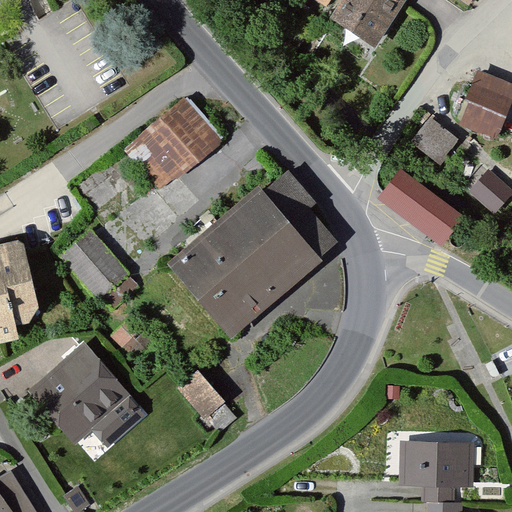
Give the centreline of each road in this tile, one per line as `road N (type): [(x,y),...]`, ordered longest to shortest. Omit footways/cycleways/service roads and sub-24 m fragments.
road 1 (tertiary): [(155,511),(327,390),(356,339),(365,260)]
road 2 (residential): [(216,61),(65,167),(37,204),(0,227)]
road 3 (residential): [(503,0),(436,64),(337,203)]
road 4 (tertiary): [(337,203),(216,61)]
road 5 (unclassified): [(365,260),(399,255),(436,264),(511,306)]
